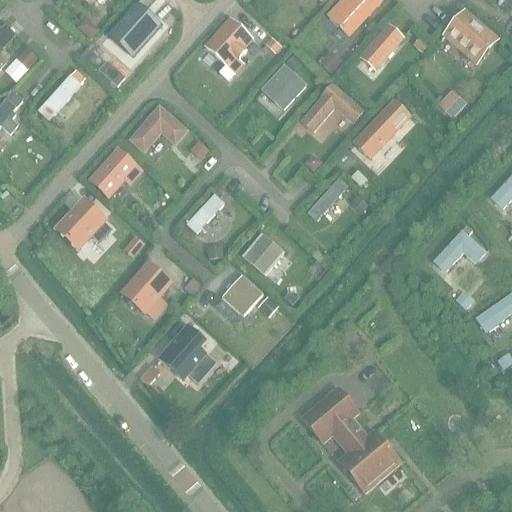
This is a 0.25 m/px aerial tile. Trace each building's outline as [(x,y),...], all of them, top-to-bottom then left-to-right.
[(339,31),(355,14),(364,22),(382,3),(379,0),(343,0),(326,18),(332,24),(339,31)] [(161,23),(138,2),(109,34),(133,55),(161,23)] [(442,38),(476,68),(499,42),(464,12),(442,38)] [(229,21),(204,49),(236,78),(244,68),(239,63),(247,54),(244,52),(253,42),(229,21)] [(388,29),(368,52),(381,63),(401,41),(388,29)] [(21,54),(13,62),(22,70),(29,62),(29,63),(34,57),(26,49),(21,54)] [(102,64),(87,50),(79,58),(94,72),(102,64)] [(307,88),(284,67),(260,93),(283,114),(307,88)] [(69,78),(37,114),(48,124),(80,88),(69,78)] [(364,114),(331,86),(320,99),(321,100),(299,125),(312,136),(334,111),(352,127),(364,114)] [(0,129),(9,138),(17,128),(11,123),(15,118),(12,115),(16,111),(15,111),(22,103),(11,94),(0,108),(0,129)] [(464,105),(452,94),(442,106),(454,117),(464,105)] [(393,105),(353,146),(369,161),(408,119),(393,105)] [(158,108),(128,144),(144,157),(160,137),(174,150),(188,133),(158,108)] [(117,155),(91,183),(107,198),(133,169),(117,155)] [(338,181),(307,216),(316,224),(347,189),(338,181)] [(214,197),(186,227),(195,236),(223,206),(214,197)] [(83,203),(55,232),(77,253),(105,223),(83,203)] [(360,214),(372,225),(377,219),(365,208),(360,214)] [(145,244),(137,237),(125,248),(132,258),(145,244)] [(255,244),(242,260),(277,293),(292,278),(282,270),(287,265),(276,254),(272,259),(255,244)] [(148,266),(121,296),(144,316),(170,286),(148,266)] [(262,297),(241,278),(222,301),(243,319),(262,297)] [(187,327),(157,363),(169,373),(174,367),(187,378),(206,356),(200,352),(207,344),(187,327)] [(148,389),(160,376),(152,368),(140,382),(148,389)] [(380,440),(370,448),(349,423),(358,415),(337,390),(301,421),(322,446),(328,441),(349,465),(343,471),(364,496),(401,465),(380,440)]
